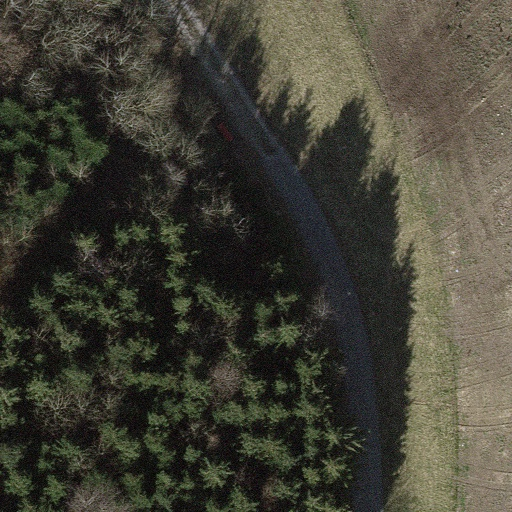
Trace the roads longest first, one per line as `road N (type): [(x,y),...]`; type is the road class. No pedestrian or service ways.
road 1 (track): [(174,0),(328,252),(368,411),(366,511)]
road 2 (track): [(0,326),(74,217),(218,68)]
